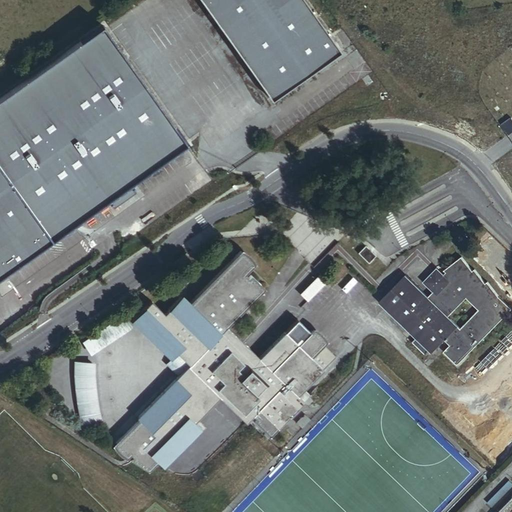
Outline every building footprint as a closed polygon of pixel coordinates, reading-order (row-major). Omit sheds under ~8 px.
[(201,0),(272,99),(340,51),(304,0),(201,0)] [(133,190),(130,185),(188,144),(103,25),(0,98),(0,277),(110,200),(113,205),(133,190)] [(369,263),(376,255),(365,246),(358,253),(369,263)] [(299,396),(337,357),(329,349),(324,345),(326,342),(321,335),(318,332),(313,329),(310,332),(298,319),(259,358),(243,342),(227,327),(262,291),(262,288),(262,285),(252,276),(250,278),(245,274),(255,264),(253,261),(250,257),(241,250),(190,303),(182,295),(164,313),(151,301),(131,321),(171,359),(173,357),(185,369),(137,418),(139,420),(114,446),(117,450),(120,454),(125,458),(128,459),(131,461),(133,458),(137,460),(134,463),(141,468),(149,472),(158,462),(164,468),(201,429),(195,423),(219,397),(246,423),(253,417),(257,420),(255,422),(271,437),(305,402),(299,396)] [(458,365),(511,308),(511,307),(498,295),(488,281),(486,283),(475,269),(473,270),(462,256),(444,269),(446,271),(441,277),(435,271),(424,281),(434,291),(428,296),(419,287),(405,275),(379,301),(421,342),(420,342),(416,338),(412,343),(425,355),(430,350),(432,353),(445,340),(451,345),(444,352),(458,365)] [(308,301),(328,281),(322,274),(302,295),(308,301)] [(434,291),(424,281),(419,287),(428,296),(434,291)] [(90,352),(130,325),(123,315),(83,342),(90,352)] [(92,400),(90,389),(90,380),(91,371),(92,363),(75,360),(74,367),(73,379),(73,392),(74,395),(76,409),(79,418),(85,432),(100,425),(94,409),(92,400)] [(511,484),(510,482),(488,504),(492,508),(511,487),(511,484)] [(511,511),(511,498),(497,511),(511,511)]
